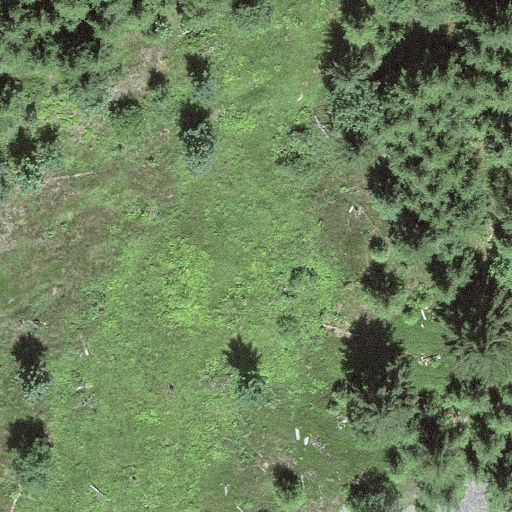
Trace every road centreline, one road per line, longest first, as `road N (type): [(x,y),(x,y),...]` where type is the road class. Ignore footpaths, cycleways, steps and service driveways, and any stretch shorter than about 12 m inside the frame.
road 1 (track): [(383,0),(511,56)]
road 2 (track): [(117,53),(238,0)]
